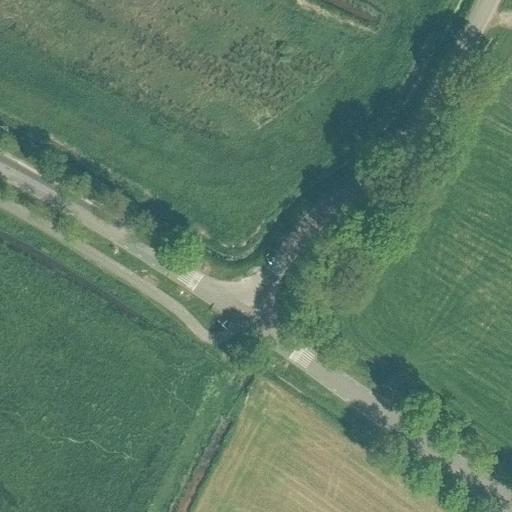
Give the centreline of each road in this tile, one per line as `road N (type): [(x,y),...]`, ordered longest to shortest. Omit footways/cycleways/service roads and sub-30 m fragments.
road 1 (tertiary): [(241,313),(307,226),(424,121),(489,0)]
road 2 (tertiary): [(511,504),(241,313)]
road 3 (tertiary): [(241,313),(0,163)]
